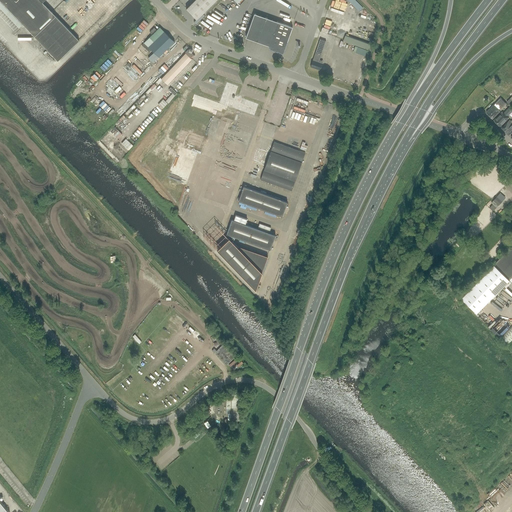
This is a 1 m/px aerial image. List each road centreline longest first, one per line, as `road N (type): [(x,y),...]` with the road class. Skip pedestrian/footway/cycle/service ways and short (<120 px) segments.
road 1 (trunk): [(398,128),(330,265),(242,511)]
road 2 (trunk): [(256,511),(331,304),(404,140)]
road 3 (unclassified): [(370,511),(263,386),(219,383),(153,423),(121,413),(95,384)]
road 4 (tertiary): [(461,135),(296,76)]
road 5 (trunk): [(404,140),(504,0)]
road 6 (tertiary): [(296,76),(195,38),(154,0)]
road 7 (trunk): [(489,0),(398,128)]
road 8 (trunk): [(404,140),(467,66),(511,31)]
road 9 (unclassified): [(95,384),(0,276)]
road 10 (unclassified): [(33,511),(95,384)]
road 11 (trunk): [(451,0),(439,48),(398,128)]
road 12 (track): [(132,297),(164,300),(204,330),(227,381)]
